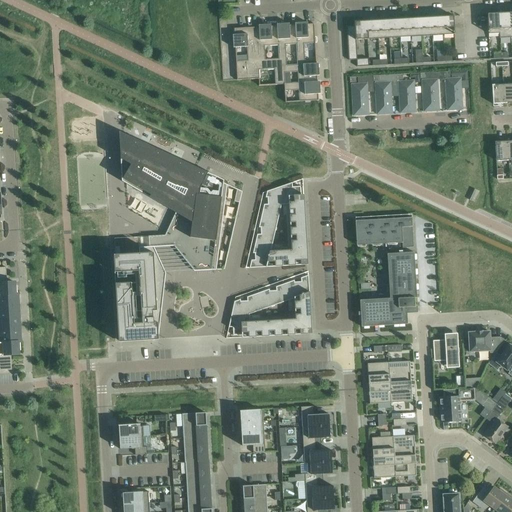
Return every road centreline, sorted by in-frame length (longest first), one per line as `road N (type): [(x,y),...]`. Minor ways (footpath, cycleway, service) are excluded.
road 1 (residential): [(109,511),(103,369),(223,362)]
road 2 (residential): [(348,354),(338,152)]
road 3 (unclassified): [(511,234),(338,152)]
road 4 (residential): [(357,511),(348,354)]
road 5 (residential): [(0,247),(14,237),(7,112),(0,105)]
road 6 (residential): [(223,362),(224,511)]
road 7 (residential): [(337,125),(468,117)]
road 8 (residential): [(223,362),(348,354)]
road 9 (residential): [(337,125),(330,5)]
road 10 (residential): [(425,319),(427,439)]
